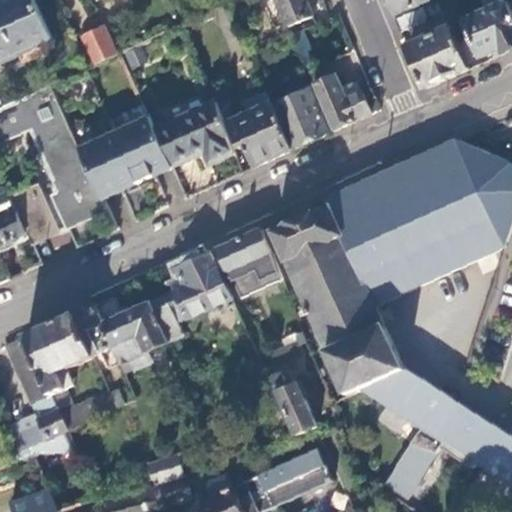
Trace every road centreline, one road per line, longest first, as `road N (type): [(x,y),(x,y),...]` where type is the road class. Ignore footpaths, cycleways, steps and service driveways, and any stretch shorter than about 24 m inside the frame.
road 1 (tertiary): [(415,129),(0,321)]
road 2 (residential): [(359,0),(415,129)]
